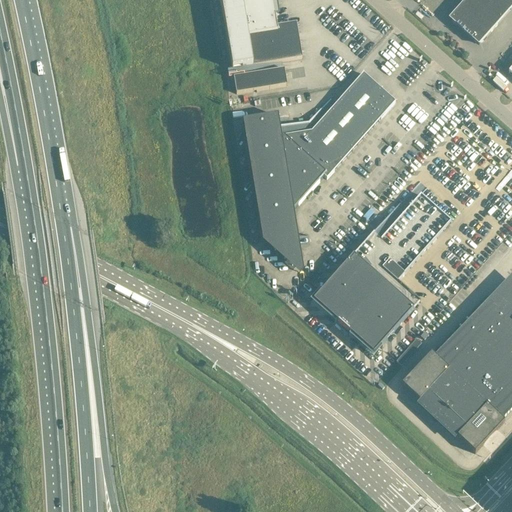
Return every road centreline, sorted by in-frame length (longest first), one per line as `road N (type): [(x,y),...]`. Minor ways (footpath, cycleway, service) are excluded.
road 1 (unknown): [(409,161),(294,286),(361,347),(423,285)]
road 2 (motorway): [(24,173),(62,511)]
road 3 (motorway): [(114,511),(73,225),(56,189)]
road 4 (motorway): [(91,511),(56,189)]
road 5 (secondary): [(453,511),(319,391),(216,339)]
road 6 (secondary): [(216,339),(405,511)]
road 7 (secondary): [(216,339),(0,222)]
road 8 (motorway): [(56,189),(22,0)]
road 9 (unclassified): [(377,0),(511,120)]
road 10 (motorway): [(0,40),(24,173)]
